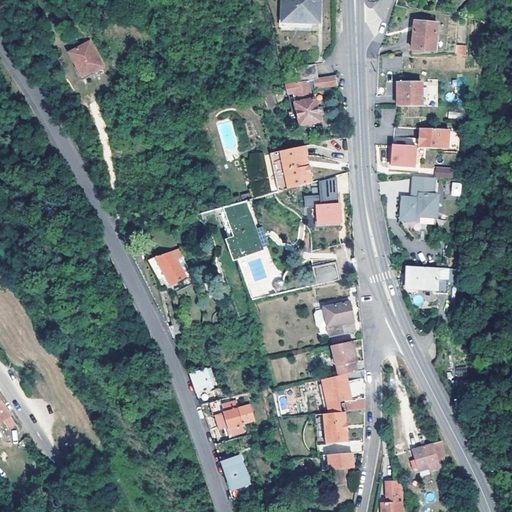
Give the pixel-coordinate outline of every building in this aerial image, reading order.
[(316,21),(317,0),(282,0),(282,19),(316,21)] [(411,49),(426,50),(434,51),(436,24),(414,22),(411,49)] [(89,41),(68,53),(76,65),(73,67),(80,79),(93,73),(91,67),(100,62),(96,55),(89,41)] [(457,44),(455,54),(465,56),(467,45),(457,44)] [(381,55),(381,57),(381,68),(401,67),(401,56),(392,56),(381,55)] [(295,67),(297,81),(317,78),(314,64),(295,67)] [(336,84),(334,76),(317,78),(297,81),(295,82),(296,85),(300,86),(301,88),(314,87),(315,88),(336,84)] [(420,82),(397,81),(397,106),(420,107),(420,82)] [(302,90),(291,92),(293,104),(294,104),(298,125),(319,121),(313,99),(304,101),(302,90)] [(276,106),(271,94),(264,96),(268,109),(276,106)] [(447,131),(419,128),(417,147),(445,149),(447,131)] [(304,145),(270,153),(269,154),(275,192),(313,182),(312,174),(307,174),(306,167),(301,168),(300,157),(305,157),(304,145)] [(413,167),(415,147),(392,145),(390,165),(413,167)] [(265,166),(263,152),(251,154),(253,167),(265,166)] [(452,178),(452,167),(434,167),(435,178),(452,178)] [(338,193),(349,193),(348,173),(337,174),(338,193)] [(314,207),(338,205),(338,203),(337,203),(335,176),(317,181),(318,194),(302,195),(303,207),(314,207)] [(432,178),(412,176),(411,198),(401,198),(401,220),(417,221),(418,216),(435,216),(437,194),(432,194),(432,178)] [(451,196),(461,196),(461,182),(451,182),(451,196)] [(254,207),(252,199),(220,208),(232,256),(259,249),(248,209),(254,207)] [(338,205),(314,207),(316,224),(339,222),(338,205)] [(264,226),(258,227),(262,246),(267,245),(264,226)] [(184,273),(189,269),(182,256),(184,255),(177,244),(155,256),(171,284),(185,276),(184,273)] [(309,277),(311,286),(338,279),(334,263),(312,268),(314,275),(309,277)] [(448,268),(407,266),(405,289),(436,291),(435,293),(447,293),(448,268)] [(278,280),(279,294),(289,292),(285,272),(281,274),(279,276),(278,280)] [(329,338),(354,331),(349,302),(322,307),(322,310),(316,311),(313,315),(316,326),(319,329),(326,327),(329,338)] [(183,320),(168,327),(173,338),(188,334),(183,320)] [(351,341),(331,346),(333,357),(332,361),(332,364),(335,365),(337,376),(351,373),(349,364),(353,363),(356,361),(351,341)] [(456,376),(466,376),(466,367),(456,368),(456,376)] [(205,368),(188,374),(196,392),(212,387),(205,368)] [(364,399),(365,393),(360,393),(355,376),(343,379),(347,394),(342,395),(343,402),(354,401),(355,399),(364,399)] [(364,410),(364,399),(355,399),(354,401),(343,402),(343,404),(341,404),(342,410),(345,410),(346,411),(364,410)] [(234,400),(220,404),(222,409),(221,411),(227,429),(229,429),(230,435),(243,430),(234,400)] [(214,401),(201,405),(204,414),(210,412),(212,416),(218,414),(214,401)] [(346,411),(323,414),(324,429),(347,426),(346,411)] [(323,414),(315,415),(316,430),(324,429),(323,414)] [(347,426),(324,429),(325,443),(348,441),(347,426)] [(324,429),(316,430),(317,444),(325,443),(324,429)] [(359,434),(359,445),(352,445),(352,451),(362,451),(362,434),(359,434)] [(445,453),(439,439),(411,451),(416,461),(412,463),(415,470),(419,468),(420,470),(431,466),(432,470),(443,465),(442,463),(440,463),(437,456),(445,453)] [(352,453),(328,454),(329,469),(333,469),(342,468),(352,467),(352,453)] [(239,456),(221,463),(231,490),(249,484),(239,456)] [(342,468),(333,469),(335,483),(343,483),(342,468)] [(381,511),(401,511),(401,498),(405,496),(404,484),(396,484),(395,482),(393,481),(387,482),(385,482),(386,497),(392,497),(392,503),(381,503),(381,511)]
